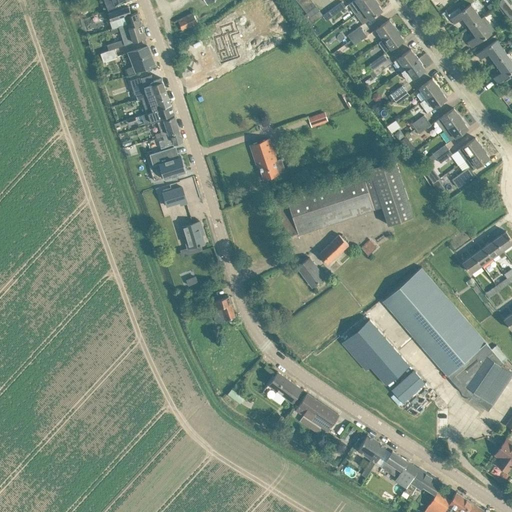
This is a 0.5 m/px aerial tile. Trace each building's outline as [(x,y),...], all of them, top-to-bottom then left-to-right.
[(104,0),(109,9),(117,6),(116,4),(122,2),(126,0),(104,0)] [(303,8),(312,1),(311,0),(303,0),(299,4),(303,8)] [(353,0),(348,4),(356,14),(362,10),(375,0),(374,0),(353,0)] [(362,10),(356,14),(363,24),(369,19),(374,16),(382,10),(375,0),(362,10)] [(306,13),(316,5),(312,1),(303,8),(306,13)] [(341,1),(329,10),(333,15),(339,11),(345,6),(341,1)] [(482,18),(471,4),(461,11),(458,7),(448,15),(454,23),(462,17),(470,27),(482,18)] [(310,17),(319,10),(316,5),(306,13),(310,17)] [(131,14),(129,6),(119,9),(108,13),(110,20),(116,18),(118,26),(127,23),(129,27),(141,23),(138,12),(131,14)] [(313,22),(315,21),(323,15),(319,10),(310,17),(313,22)] [(471,47),(479,41),(491,32),(482,18),(470,27),(476,36),(468,42),(471,47)] [(379,43),(396,30),(389,19),(375,29),(383,39),(378,42),(379,43)] [(237,27),(234,20),(223,24),(225,32),(216,36),(218,44),(220,51),(221,51),(224,58),(237,53),(229,31),(237,27)] [(127,23),(118,26),(120,30),(122,39),(124,45),(145,37),(141,23),(129,27),(127,23)] [(351,40),(363,31),(359,26),(347,35),(351,40)] [(390,49),(395,45),(403,39),(396,30),(379,43),(385,51),(389,48),(390,49)] [(354,45),(366,36),(363,31),(351,40),(354,45)] [(507,55),(496,40),(484,48),(476,54),(480,59),(488,53),(495,63),(507,55)] [(115,42),(107,44),(109,49),(109,50),(115,48),(116,47),(115,42)] [(129,76),(137,73),(136,72),(155,65),(147,46),(129,53),(134,67),(127,70),(129,76)] [(118,56),(115,48),(109,50),(109,49),(101,52),(103,61),(118,56)] [(401,72),(418,59),(410,49),(393,61),(401,72)] [(384,53),(381,56),(381,55),(369,64),(372,70),(385,61),(384,61),(387,58),(384,53)] [(497,82),(505,76),(511,71),(511,61),(507,55),(495,63),(502,71),(493,77),(497,82)] [(377,76),(383,71),(383,69),(392,62),(388,58),(387,58),(384,61),(385,61),(372,70),(377,76)] [(408,81),(425,69),(418,59),(401,72),(408,81)] [(145,91),(135,94),(137,99),(141,98),(142,97),(143,99),(148,97),(147,95),(165,89),(162,80),(162,81),(161,78),(153,81),(151,74),(141,78),(143,84),(144,84),(145,87),(144,87),(145,91)] [(422,101),(439,88),(432,78),(418,88),(421,91),(417,94),(417,95),(422,101)] [(243,80),(229,85),(237,107),(251,102),(243,80)] [(394,99),(406,90),(402,85),(390,94),(394,99)] [(433,108),(438,104),(446,98),(439,88),(422,101),(420,102),(427,111),(432,107),(433,108)] [(148,97),(143,99),(145,105),(150,103),(153,111),(171,105),(165,89),(147,95),(148,97)] [(397,104),(409,95),(406,90),(394,99),(397,104)] [(151,122),(164,117),(174,114),(171,105),(153,111),(148,113),(142,115),(145,124),(151,121),(151,122)] [(443,131),(461,118),(453,108),(445,114),(436,120),(443,131)] [(401,120),(409,116),(405,109),(398,113),(401,120)] [(319,113),(308,117),(311,125),(312,127),(328,122),(327,119),(325,111),(319,113)] [(415,129),(428,120),(424,115),(412,123),(415,129)] [(162,136),(163,135),(179,130),(174,116),(157,121),(161,132),(155,134),(156,137),(162,136)] [(451,140),(455,137),(460,134),(468,128),(461,118),(443,131),(451,140)] [(419,133),(431,124),(428,120),(415,129),(419,133)] [(161,147),(182,141),(179,130),(163,135),(164,140),(159,142),(161,147)] [(465,160),(482,148),(475,137),(461,147),(457,150),(465,160)] [(279,174),(274,161),(275,161),(268,139),(250,145),(257,166),(259,166),(263,179),(273,175),(279,174)] [(409,154),(416,149),(410,142),(404,147),(409,154)] [(437,158),(449,149),(445,144),(433,153),(437,158)] [(174,146),(150,153),(153,164),(160,162),(164,178),(185,172),(181,155),(177,157),(174,146)] [(463,171),(452,179),(458,187),(475,175),(472,170),(489,157),(482,148),(465,160),(459,165),(463,171)] [(440,163),(452,154),(449,149),(437,158),(440,163)] [(413,216),(394,159),(361,169),(285,195),(286,196),(274,200),(286,236),(298,232),(298,233),(382,205),(388,224),(413,216)] [(175,188),(162,192),(167,207),(181,202),(181,203),(187,202),(182,185),(181,186),(175,188)] [(190,224),(181,226),(188,248),(191,247),(193,253),(203,250),(201,243),(204,242),(201,234),(199,229),(202,229),(199,221),(190,224)] [(503,249),(511,242),(511,240),(505,231),(495,238),(503,249)] [(328,263),(348,244),(339,234),(318,254),(328,263)] [(506,254),(503,249),(495,238),(484,246),(492,257),(498,253),(501,258),(506,254)] [(368,255),(376,246),(369,239),(361,248),(368,255)] [(481,265),(492,257),(484,246),(473,254),(481,265)] [(470,272),(481,265),(473,254),(463,261),(470,272)] [(312,286),(320,280),(324,277),(309,257),(297,266),(312,286)] [(390,293),(382,300),(447,375),(448,374),(459,388),(458,389),(479,404),(488,410),(491,406),(511,375),(511,371),(501,364),(503,362),(507,358),(496,345),(492,349),(421,267),(390,293)] [(208,273),(196,277),(198,282),(209,278),(208,273)] [(499,290),(510,282),(506,278),(496,285),(499,290)] [(488,297),(499,290),(496,285),(485,293),(488,297)] [(216,323),(226,319),(235,316),(229,296),(209,302),(216,323)] [(192,315),(200,312),(196,300),(188,303),(192,315)] [(369,319),(342,342),(366,370),(370,366),(386,384),(409,364),(369,319)] [(391,340),(398,336),(394,331),(388,336),(391,340)] [(509,349),(511,347),(511,344),(505,335),(501,338),(509,349)] [(292,402),(296,397),(302,389),(277,371),(268,384),(292,402)] [(414,372),(393,392),(404,405),(426,385),(414,372)] [(235,384),(247,393),(251,388),(239,378),(235,384)] [(301,401),(295,410),(302,415),(303,414),(322,427),(328,431),(333,423),(339,415),(307,393),(301,401)] [(348,423),(352,417),(348,415),(351,410),(347,408),(343,413),(347,416),(343,420),(348,423)] [(278,426),(284,417),(278,413),(271,422),(278,426)] [(357,450),(371,459),(363,471),(361,474),(362,474),(361,475),(365,477),(386,446),(385,446),(373,437),(367,434),(358,448),(357,450)] [(495,455),(500,459),(496,464),(507,471),(511,465),(511,466),(511,440),(507,437),(507,438),(495,455)] [(406,487),(408,484),(418,467),(392,450),(386,460),(381,467),(396,476),(394,480),(406,487)] [(434,492),(440,482),(418,467),(408,484),(406,487),(404,490),(401,495),(406,498),(409,493),(410,494),(416,485),(420,488),(422,485),(434,492)] [(450,500),(437,491),(430,502),(429,502),(423,511),(454,511),(456,509),(461,511),(483,511),(485,510),(456,491),(450,500)]
